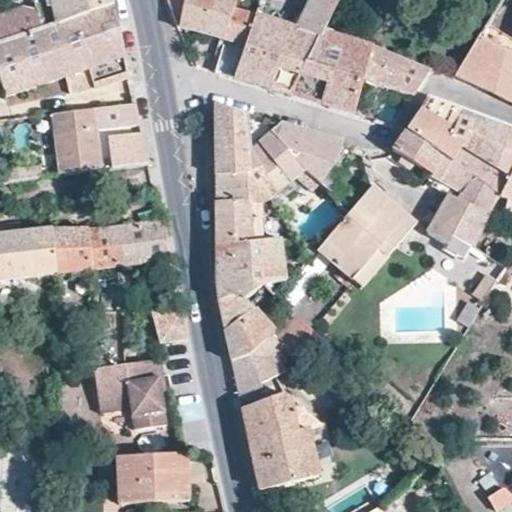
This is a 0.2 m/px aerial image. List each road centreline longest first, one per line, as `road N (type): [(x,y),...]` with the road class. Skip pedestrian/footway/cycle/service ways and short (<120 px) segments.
road 1 (tertiary): [(159,76),(193,292),(241,511)]
road 2 (residential): [(390,143),(159,76)]
